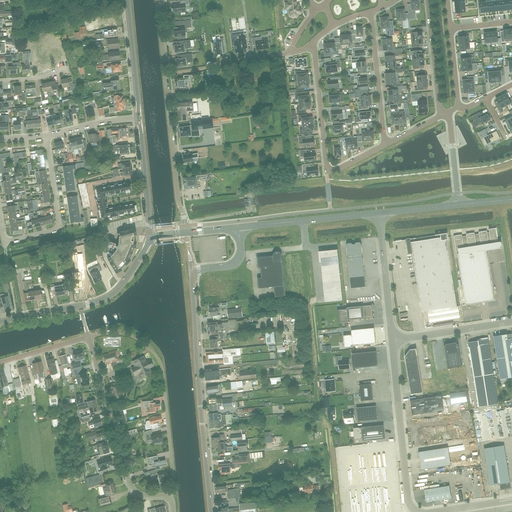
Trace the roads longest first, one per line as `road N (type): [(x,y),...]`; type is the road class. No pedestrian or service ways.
road 1 (secondary): [(210,511),(191,269),(236,261),(238,227)]
road 2 (residential): [(186,233),(157,0)]
road 3 (residential): [(88,336),(130,336),(161,364),(174,481),(166,497)]
road 4 (residential): [(166,497),(131,487),(88,336)]
road 5 (residential): [(313,42),(327,171),(384,146)]
road 6 (unclassified): [(392,340),(407,497),(424,511)]
road 7 (residential): [(4,243),(60,227),(47,135)]
road 8 (secondary): [(379,213),(238,227)]
road 9 (residential): [(370,13),(384,146)]
road 10 (unclassified): [(379,213),(392,340)]
road 11 (unclassified): [(392,340),(511,321)]
road 12 (tertiary): [(151,237),(138,118)]
